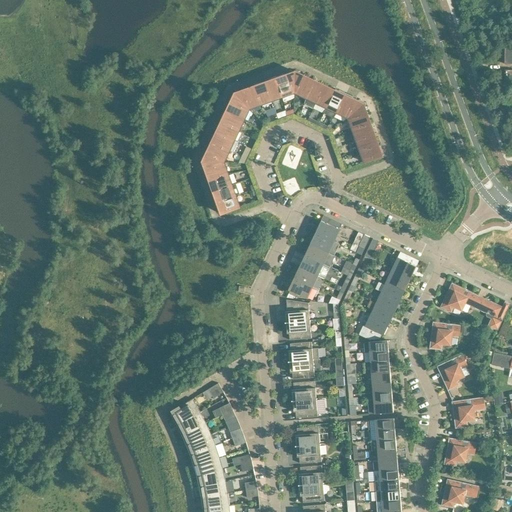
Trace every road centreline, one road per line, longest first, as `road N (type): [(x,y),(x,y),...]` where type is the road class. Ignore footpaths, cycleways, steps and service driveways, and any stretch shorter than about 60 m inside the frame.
road 1 (residential): [(425,511),(436,410),(410,339),(445,259)]
road 2 (residential): [(294,218),(272,205),(257,162),(271,133),(293,125),(324,140),(338,181),(329,205)]
road 3 (tertiary): [(406,0),(471,176),(489,201)]
road 4 (tertiary): [(501,190),(479,154),(423,0)]
road 5 (residential): [(263,354),(258,289),(294,218)]
road 6 (residential): [(263,354),(223,373),(254,438),(270,437)]
road 7 (residential): [(445,259),(329,205)]
